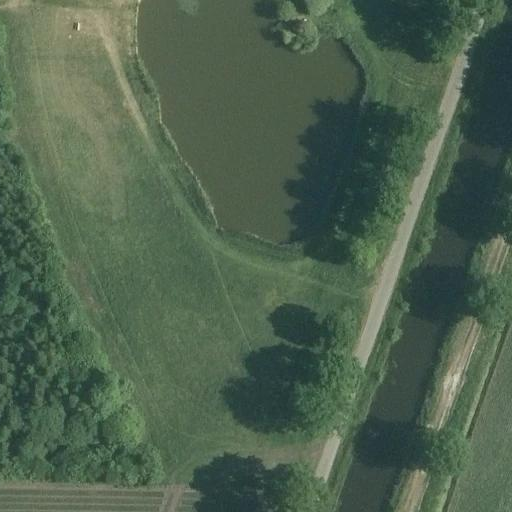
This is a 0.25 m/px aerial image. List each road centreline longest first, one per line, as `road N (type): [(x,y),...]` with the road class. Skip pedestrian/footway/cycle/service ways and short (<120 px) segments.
road 1 (unclassified): [(308,511),(484,0)]
road 2 (track): [(409,511),(511,216)]
